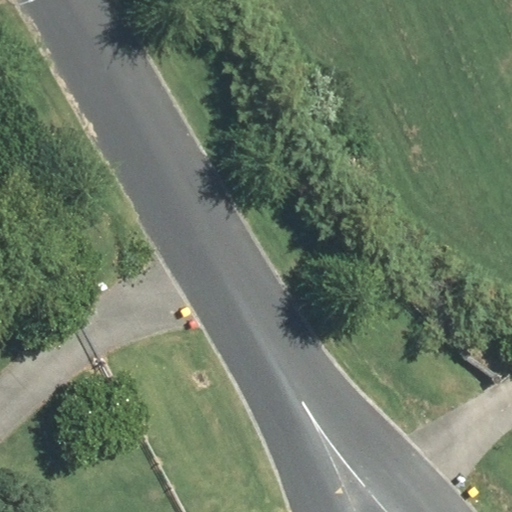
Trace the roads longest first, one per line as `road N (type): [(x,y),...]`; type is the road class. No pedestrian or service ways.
road 1 (residential): [(73,0),(228,288)]
road 2 (residential): [(228,288),(432,511)]
road 3 (residential): [(320,511),(228,288)]
